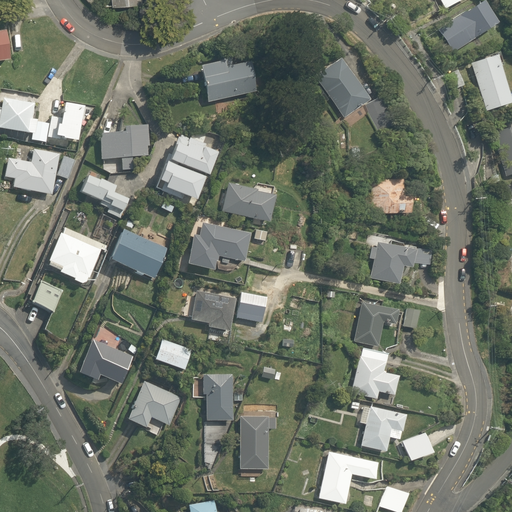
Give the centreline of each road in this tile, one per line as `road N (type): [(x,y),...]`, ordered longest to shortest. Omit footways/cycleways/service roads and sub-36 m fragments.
road 1 (residential): [(433,500),(473,443),(484,393),(466,343),(462,177),(434,113),(391,52),(361,21),(307,0)]
road 2 (residential): [(0,327),(80,451),(104,511)]
road 3 (residential): [(212,18),(161,39),(122,44),(89,33),(58,0)]
